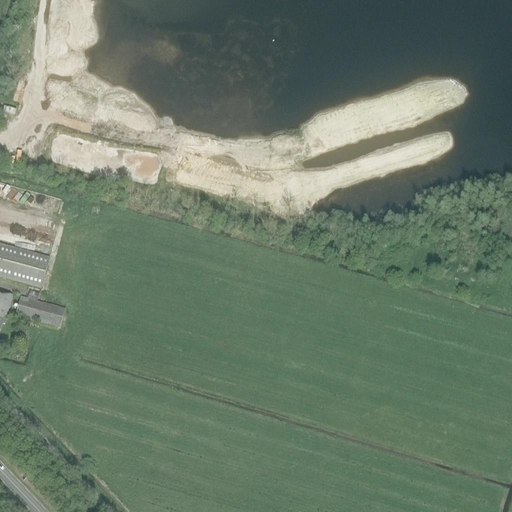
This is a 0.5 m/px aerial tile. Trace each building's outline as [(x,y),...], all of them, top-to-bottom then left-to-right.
[(62,22),(66,19),(60,11),(56,14),(62,22)] [(17,115),(18,109),(4,105),(3,111),(17,115)] [(50,258),(0,243),(0,277),(41,289),(50,258)] [(15,318),(60,330),(66,309),(64,309),(65,304),(45,299),(44,303),(38,302),(40,294),(30,291),(28,299),(21,297),(15,318)] [(0,292),(0,331),(1,331),(4,320),(6,321),(13,296),(0,292)]
